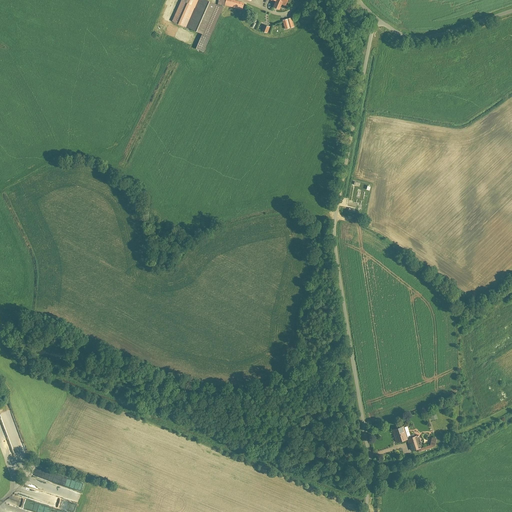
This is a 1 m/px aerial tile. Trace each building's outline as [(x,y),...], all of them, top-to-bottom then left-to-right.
[(201,0),(181,0),(172,21),(208,37),(221,9),(201,0)] [(228,0),(218,0),(217,5),(240,11),(242,4),(228,0)] [(276,10),(279,4),(283,6),(285,0),(245,0),(249,1),(249,0),(268,0),(273,2),(270,8),(276,10)] [(281,20),(283,29),(293,26),(290,17),(281,20)] [(427,411),(430,422),(436,420),(433,409),(427,411)] [(413,436),(409,437),(405,426),(391,430),(395,444),(405,440),(409,452),(418,449),(413,436)] [(0,433),(0,437),(2,442),(9,439),(5,431),(0,433)]
